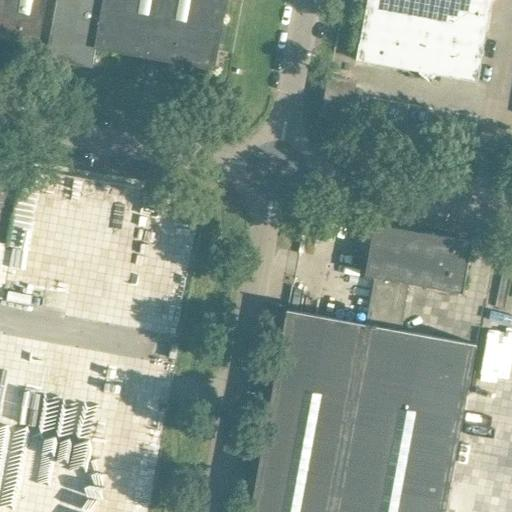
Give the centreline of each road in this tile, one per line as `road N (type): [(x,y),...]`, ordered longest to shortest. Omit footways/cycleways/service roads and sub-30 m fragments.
road 1 (unclassified): [(215,511),(279,172)]
road 2 (unclassified): [(279,172),(0,121)]
road 3 (unclassified): [(511,214),(279,172)]
road 4 (unclassified): [(279,172),(309,0)]
